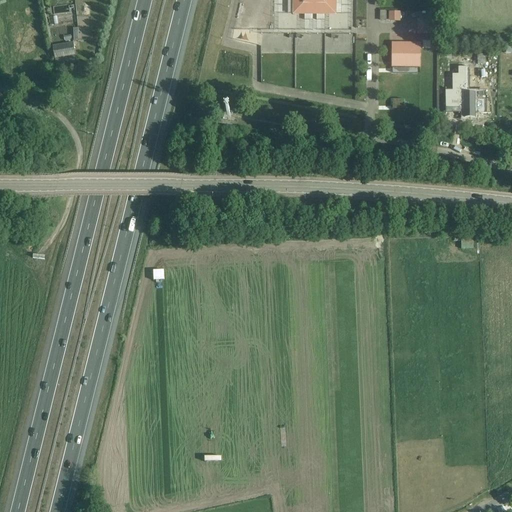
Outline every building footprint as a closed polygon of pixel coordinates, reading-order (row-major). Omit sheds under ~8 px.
[(294,0),(294,14),(335,14),(335,0),(294,0)] [(389,12),(389,21),(400,22),(400,12),(389,12)] [(418,21),(418,34),(419,34),(419,41),(434,41),(434,34),(435,21),(418,21)] [(77,62),(73,43),(53,47),(56,66),(77,62)] [(403,44),(403,68),(431,68),(431,44),(403,44)] [(446,88),(446,114),(447,114),(447,108),(459,108),(459,114),(460,114),(460,112),(465,112),(465,118),(476,118),(476,114),(491,114),(491,113),(485,113),(485,100),(476,100),(476,93),(471,93),(471,67),(453,67),(453,68),(460,68),(459,74),(453,74),(453,90),(447,90),(447,88),(446,88)] [(336,68),(336,76),(344,75),(344,68),(336,68)] [(474,238),(463,238),(463,248),(474,248),(474,238)]
